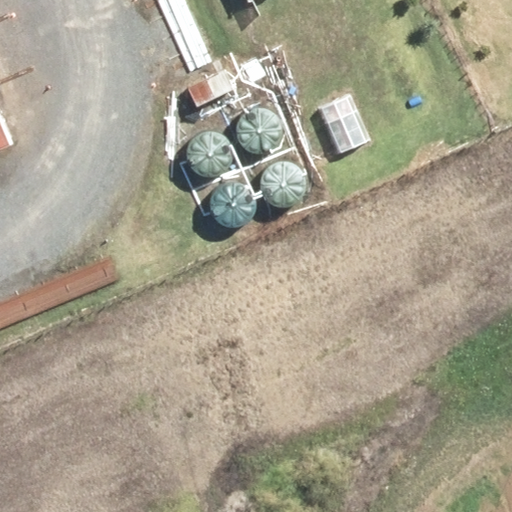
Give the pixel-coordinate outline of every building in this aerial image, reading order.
[(43,0),(0,0),(0,78),(14,111),(80,82),(43,0)] [(175,0),(126,0),(150,54),(191,36),(175,0)] [(511,46),(479,66),(504,108),(511,102),(511,46)] [(220,57),(176,81),(194,114),(238,90),(220,57)] [(351,92),(315,107),(336,156),(372,141),(351,92)] [(271,108),(225,129),(265,215),(311,193),(271,108)] [(219,137),(181,155),(218,235),(256,217),(219,137)]
